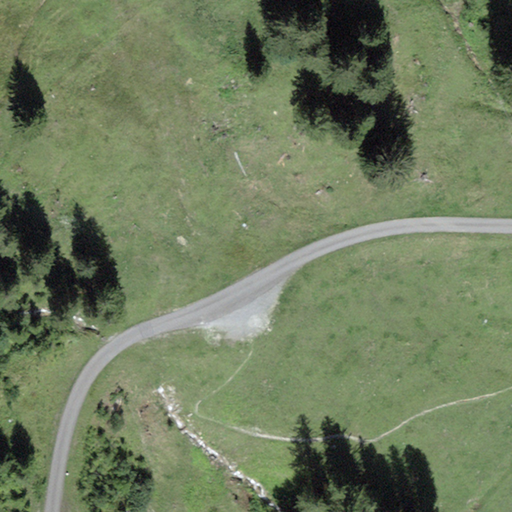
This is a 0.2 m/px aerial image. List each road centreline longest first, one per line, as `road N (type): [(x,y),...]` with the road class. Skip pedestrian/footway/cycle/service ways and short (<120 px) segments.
road 1 (track): [(52,511),(81,374),(124,339),(243,300)]
road 2 (track): [(243,300),(294,266),(375,230),(511,225)]
